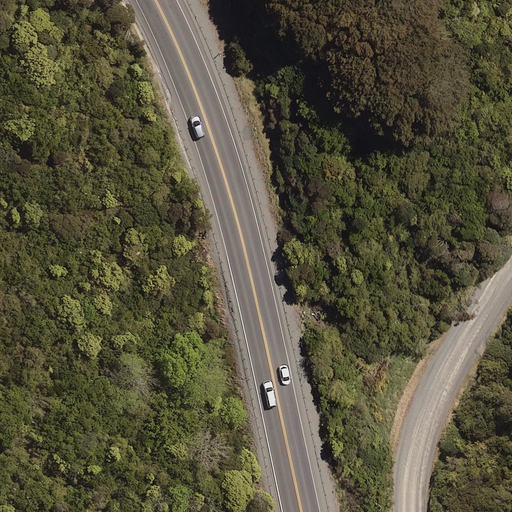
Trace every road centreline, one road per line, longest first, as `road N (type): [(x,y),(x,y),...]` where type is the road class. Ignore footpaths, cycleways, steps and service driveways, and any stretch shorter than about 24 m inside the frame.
road 1 (trunk): [(301,511),(239,228),(196,92),(155,0)]
road 2 (unclassified): [(410,511),(414,457),(432,403),(511,256)]
